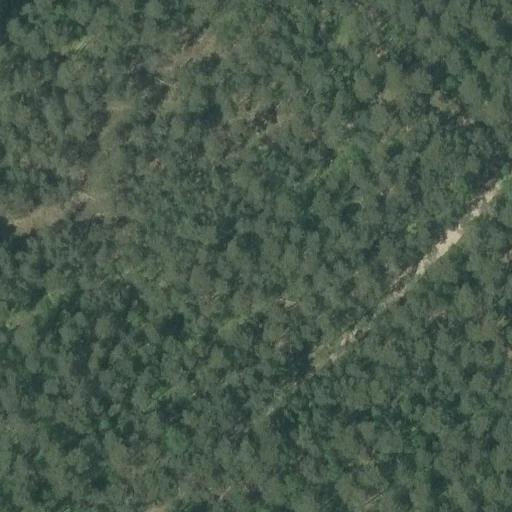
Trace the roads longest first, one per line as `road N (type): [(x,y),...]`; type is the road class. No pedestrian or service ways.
road 1 (track): [(137,511),(494,179)]
road 2 (track): [(333,0),(494,179)]
